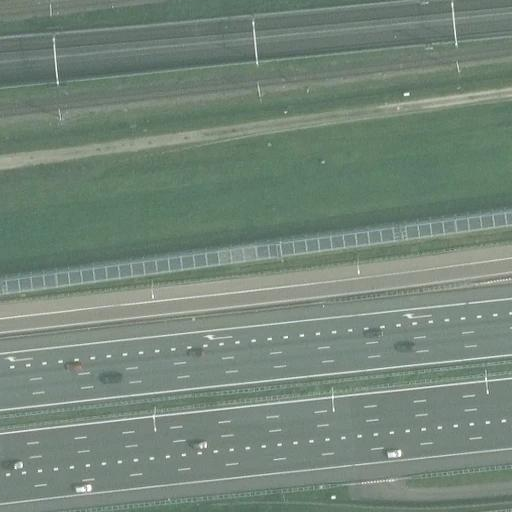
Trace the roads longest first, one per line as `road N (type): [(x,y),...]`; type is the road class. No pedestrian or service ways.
road 1 (track): [(0,163),(511,93)]
road 2 (motorway): [(511,266),(0,328)]
road 3 (motorway): [(511,338),(0,396)]
road 4 (motorway): [(0,460),(511,408)]
